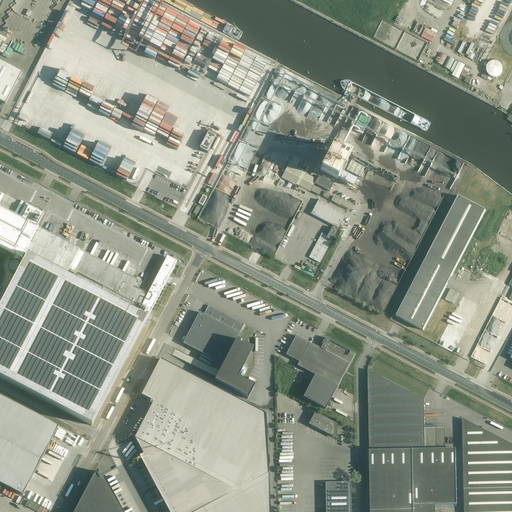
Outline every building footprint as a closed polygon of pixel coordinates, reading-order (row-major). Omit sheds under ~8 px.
[(27,14),(30,15),(35,4),(33,3),(27,14)] [(426,33),(438,38),(441,30),(429,25),(426,33)] [(435,62),(442,66),(447,57),(440,53),(435,62)] [(443,67),(450,70),(455,61),(448,57),(443,67)] [(0,101),(5,104),(21,72),(0,61),(0,101)] [(487,72),(487,73),(488,75),(489,76),(490,76),(491,77),(492,78),(494,78),(495,78),(496,78),(498,77),(499,77),(500,76),(501,75),(502,74),(502,72),(503,71),(503,70),(503,68),(502,67),(502,66),(501,65),(500,63),(499,63),(498,62),(497,62),(495,61),(494,61),(492,61),(491,62),(490,63),(489,63),(488,64),(487,66),(487,67),(486,68),(486,69),(486,71),(487,72)] [(452,76),(458,79),(465,65),(459,62),(452,76)] [(221,75),(198,123),(236,140),(243,124),(254,123),(254,126),(249,126),(247,129),(253,132),(259,120),(254,115),(261,119),(251,140),(253,140),(262,133),(259,130),(270,135),(274,126),(265,121),(272,105),(267,105),(265,110),(263,110),(263,109),(261,107),(263,106),(261,105),(262,104),(261,78),(246,71),(240,84),(221,75)] [(338,121),(344,110),(309,92),(307,94),(319,101),(313,112),(322,117),(322,118),(328,121),(330,117),(338,121)] [(209,130),(199,148),(208,153),(217,134),(209,130)] [(320,171),(337,180),(343,168),(345,169),(346,167),(345,166),(350,155),(340,150),(343,145),(335,141),(320,171)] [(346,171),(360,178),(364,168),(351,161),(346,171)] [(270,195),(268,194),(278,171),(263,165),(251,192),(267,200),(270,195)] [(314,184),(330,192),(334,184),(330,182),(331,181),(323,176),(322,178),(319,176),(314,184)] [(308,183),(305,188),(319,196),(322,190),(308,183)] [(203,195),(198,204),(202,206),(207,198),(203,195)] [(331,201),(339,205),(341,201),(333,196),(331,201)] [(459,196),(428,256),(396,317),(423,331),(486,210),(459,196)] [(284,206),(286,201),(277,197),(275,202),(284,206)] [(322,233),(309,257),(320,263),(331,241),(337,230),(334,229),(335,227),(338,229),(346,214),(319,200),(311,214),(333,226),(328,236),(322,233)] [(0,378),(91,426),(147,319),(146,319),(155,301),(156,301),(168,279),(177,262),(167,257),(158,274),(154,283),(148,294),(138,289),(142,283),(37,228),(44,214),(40,212),(41,210),(36,208),(35,210),(29,206),(22,220),(0,208),(0,247),(15,255),(13,259),(20,263),(25,255),(27,257),(0,307),(0,378)] [(454,292),(457,293),(459,288),(454,287),(450,298),(452,298),(454,292)] [(199,313),(183,344),(214,360),(210,367),(213,369),(219,372),(215,381),(247,398),(254,386),(237,377),(253,349),(236,340),(244,325),(208,306),(204,315),(199,313)] [(296,336),(286,355),(299,362),(312,369),(310,373),(315,375),(303,398),(326,409),(337,387),(349,364),(354,354),(330,341),(330,340),(326,338),(325,339),(323,338),(318,348),(309,343),(296,336)] [(270,511),(266,415),(160,360),(141,396),(153,402),(135,438),(174,511),(270,511)] [(411,393),(368,370),(368,376),(370,451),(370,511),(430,511),(431,505),(457,505),(456,449),(425,450),(424,399),(411,393)] [(1,396),(0,398),(0,483),(23,495),(34,473),(47,449),(58,427),(59,427),(1,396)] [(308,425),(329,435),(329,434),(334,437),(333,423),(331,422),(315,413),(308,425)] [(511,511),(511,444),(462,419),(464,511),(511,511)] [(450,442),(450,426),(429,426),(430,442),(438,442),(438,438),(444,438),(447,438),(447,442),(450,442)] [(96,471),(74,511),(117,511),(102,483),(96,471)] [(351,511),(350,482),(325,483),(325,511),(351,511)] [(53,496),(57,497),(62,487),(59,485),(53,496)]
